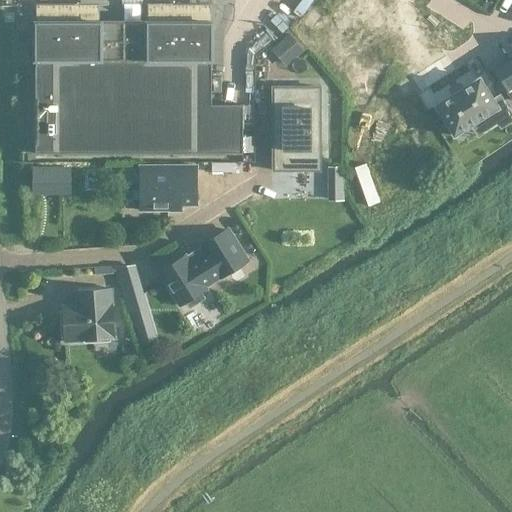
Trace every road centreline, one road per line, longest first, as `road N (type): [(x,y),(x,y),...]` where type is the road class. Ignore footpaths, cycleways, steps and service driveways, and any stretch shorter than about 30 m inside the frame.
road 1 (residential): [(0,267),(141,253),(260,183)]
road 2 (residential): [(448,0),(488,31),(414,81)]
